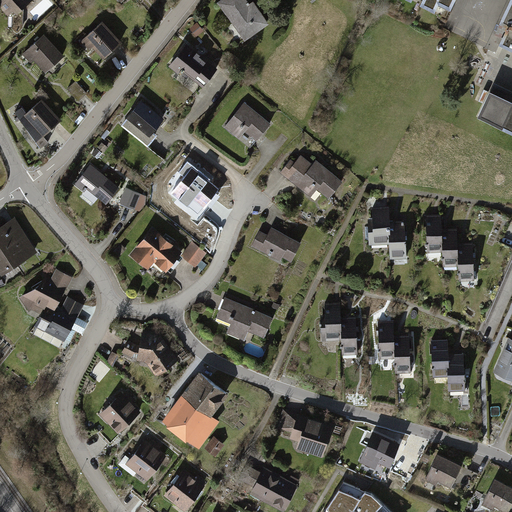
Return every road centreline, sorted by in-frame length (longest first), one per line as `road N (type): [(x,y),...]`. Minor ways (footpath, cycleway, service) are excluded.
road 1 (residential): [(163,306),(200,351),(221,363),(511,463)]
road 2 (residential): [(163,306),(208,276),(241,200),(233,173),(183,132),(221,84)]
road 3 (residential): [(26,184),(61,158),(187,0)]
road 4 (residential): [(108,308),(69,389),(67,417),(118,511)]
road 5 (residential): [(26,184),(102,277),(108,308)]
